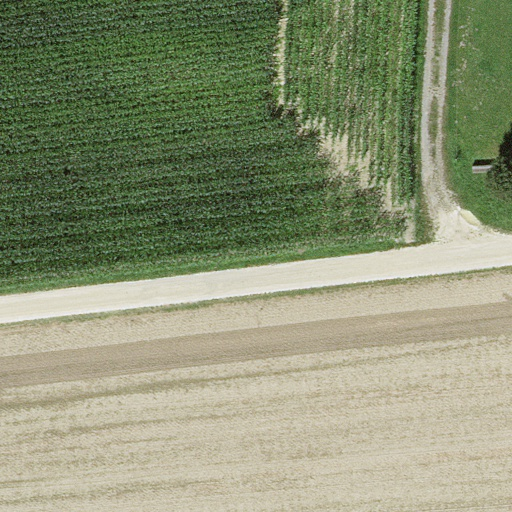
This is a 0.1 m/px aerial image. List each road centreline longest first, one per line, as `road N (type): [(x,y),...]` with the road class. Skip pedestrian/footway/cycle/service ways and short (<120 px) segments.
road 1 (track): [(0,310),(511,248)]
road 2 (track): [(430,258),(424,199),(432,0)]
